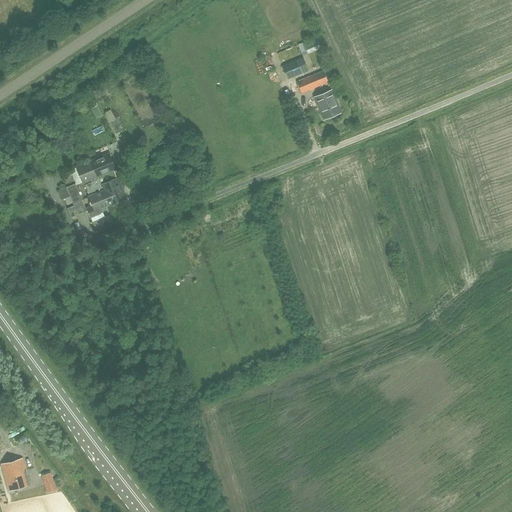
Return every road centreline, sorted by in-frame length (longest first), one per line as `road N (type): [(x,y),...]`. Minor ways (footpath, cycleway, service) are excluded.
road 1 (unclassified): [(39,266),(511,77)]
road 2 (primary): [(0,311),(151,511)]
road 3 (unclassified): [(0,95),(146,0)]
